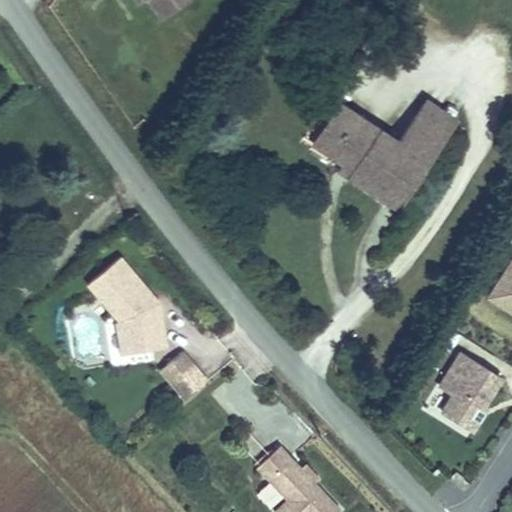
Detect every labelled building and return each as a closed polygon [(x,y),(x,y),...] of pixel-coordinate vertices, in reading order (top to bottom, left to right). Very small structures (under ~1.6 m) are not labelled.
[(189,0),(150,0),(163,18),(189,0)] [(428,162),(456,120),(426,100),(397,142),(428,162)] [(428,162),(397,142),(339,102),(312,142),(343,163),(352,169),(348,175),(397,208),(428,162)] [(348,175),(352,169),(343,163),(339,170),(348,175)] [(511,313),(511,248),(509,247),(486,302),(511,313)] [(158,303),(119,256),(87,283),(113,314),(117,312),(121,317),(127,352),(127,353),(166,347),(159,313),(154,314),(153,307),(158,303)] [(127,352),(121,317),(117,312),(113,314),(117,322),(121,353),(127,352)] [(437,385),(444,389),(429,416),(467,436),(502,370),(458,346),(437,385)] [(186,399),(207,381),(195,368),(174,386),(186,399)] [(336,511),(339,510),(313,482),(301,469),(279,445),(256,467),(287,499),(274,511),(336,511)] [(318,478),(305,465),(301,469),(313,482),(318,478)]
